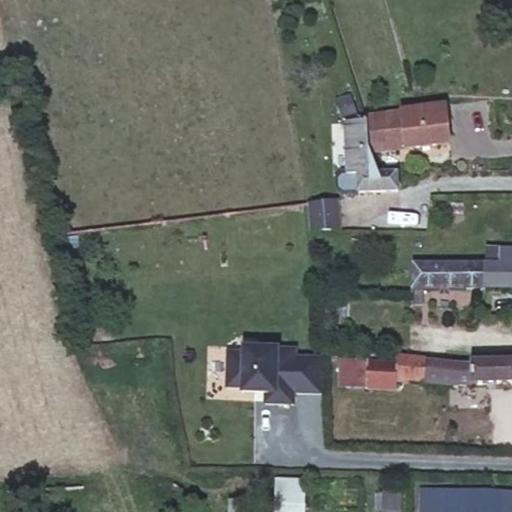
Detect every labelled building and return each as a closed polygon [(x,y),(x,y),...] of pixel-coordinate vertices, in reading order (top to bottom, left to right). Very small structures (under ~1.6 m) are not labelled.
[(449,144),(445,105),(401,111),(401,113),(367,117),(371,153),(449,144)] [(378,174),(370,154),(366,122),(345,122),(347,175),(358,174),(359,192),(398,191),(397,173),(378,174)] [(343,193),(359,192),(358,174),(347,175),(342,174),(338,180),(338,188),(343,193)] [(339,231),(337,200),(309,204),(311,232),(339,231)] [(511,288),(511,248),(499,248),(499,253),(485,252),(485,265),(483,264),(483,288),(511,288)] [(483,288),(483,264),(413,264),(412,305),(423,304),(423,289),(483,288)] [(265,404),(293,405),(294,392),(320,393),(319,359),(295,358),(295,350),(243,348),(243,353),(227,353),(226,388),(243,388),(243,393),(266,394),(265,404)] [(511,360),(470,362),(470,363),(451,362),(397,357),(396,363),(366,361),(365,389),(395,390),(395,379),(451,384),(511,382),(511,360)] [(304,511),(305,483),(278,482),(277,511),(304,511)] [(382,492),(380,511),(402,511),(403,493),(382,492)] [(467,494),(421,492),(420,511),(502,511),(503,493),(467,492),(467,494)]
